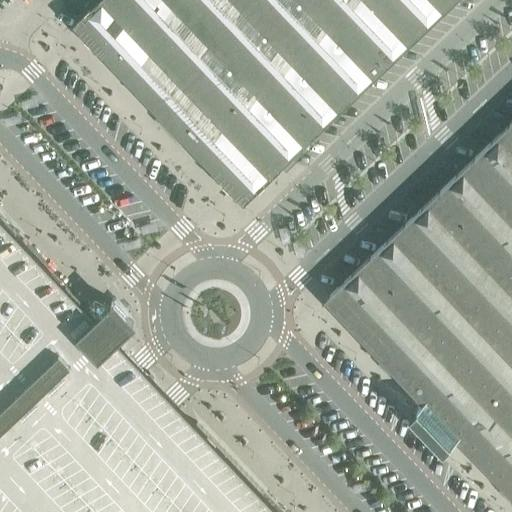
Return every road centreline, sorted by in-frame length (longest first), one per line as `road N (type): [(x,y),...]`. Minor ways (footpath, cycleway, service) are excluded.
road 1 (unclassified): [(499,0),(223,262)]
road 2 (unclassified): [(267,304),(511,78)]
road 3 (unclassified): [(210,263),(21,63),(0,58)]
road 4 (unclassified): [(449,511),(268,325)]
road 5 (unclassified): [(0,135),(164,316)]
road 6 (unclassified): [(169,337),(12,482),(18,511)]
road 7 (unclassified): [(56,511),(201,365)]
road 8 (unclassified): [(219,367),(352,511)]
